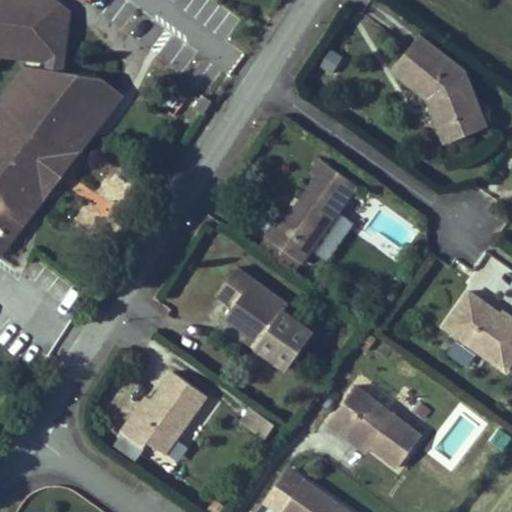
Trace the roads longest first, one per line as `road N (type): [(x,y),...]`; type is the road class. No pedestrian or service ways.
road 1 (residential): [(34,435),(258,79)]
road 2 (residential): [(464,221),(258,79)]
road 3 (residential): [(149,511),(34,435)]
